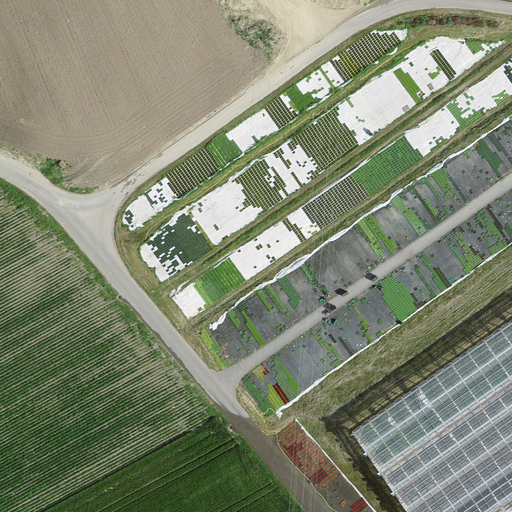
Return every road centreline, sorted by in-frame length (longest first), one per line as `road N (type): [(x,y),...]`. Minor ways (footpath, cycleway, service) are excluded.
road 1 (track): [(77,231),(378,15),(428,3),(511,11)]
road 2 (unclassified): [(0,168),(38,191),(77,231),(318,511)]
